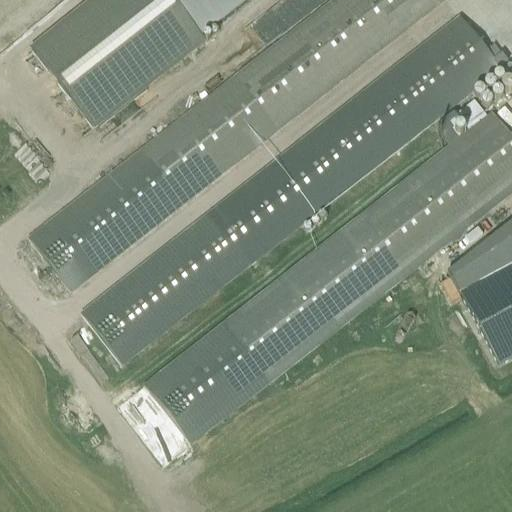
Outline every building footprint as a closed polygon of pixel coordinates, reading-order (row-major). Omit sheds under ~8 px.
[(70,297),(445,0),(335,0),(28,243),(70,297)] [(93,0),(28,52),(94,135),(203,48),(197,40),(165,0),(93,0)] [(165,0),(197,40),(247,0),(165,0)] [(122,368),(498,70),(458,20),(82,318),(122,368)] [(188,450),(511,195),(511,145),(489,116),(485,119),(472,104),(457,116),(468,132),(140,390),(188,450)] [(0,185),(0,197),(40,174),(35,164),(0,185)] [(511,225),(447,276),(458,297),(511,267),(511,225)] [(511,267),(458,297),(498,370),(511,361),(511,267)]
